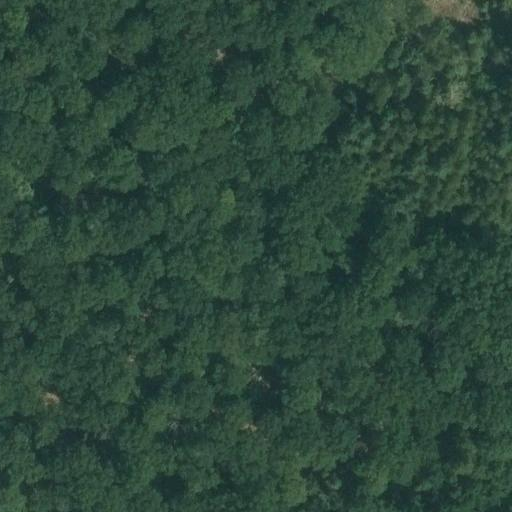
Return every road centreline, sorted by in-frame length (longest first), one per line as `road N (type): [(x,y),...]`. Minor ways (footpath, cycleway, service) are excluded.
road 1 (track): [(511,277),(299,137),(196,0)]
road 2 (track): [(299,137),(391,0)]
